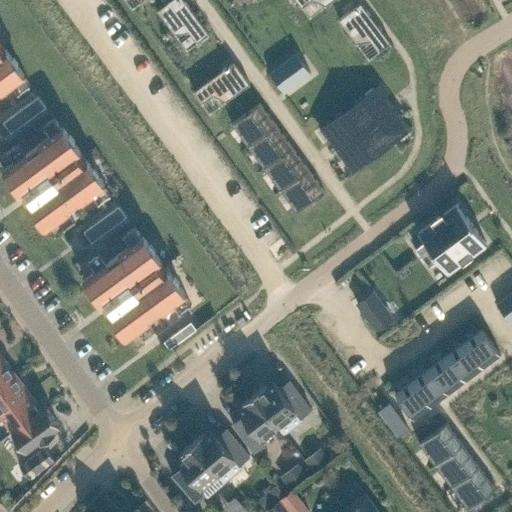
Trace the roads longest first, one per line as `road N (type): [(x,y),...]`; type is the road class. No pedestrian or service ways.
road 1 (residential): [(292,300),(75,0)]
road 2 (residential): [(511,25),(466,52),(452,71),(458,142),(448,177),(315,282)]
road 3 (residential): [(315,282),(386,373),(511,278)]
road 4 (residential): [(0,272),(120,437)]
road 5 (residential): [(120,437),(254,328)]
